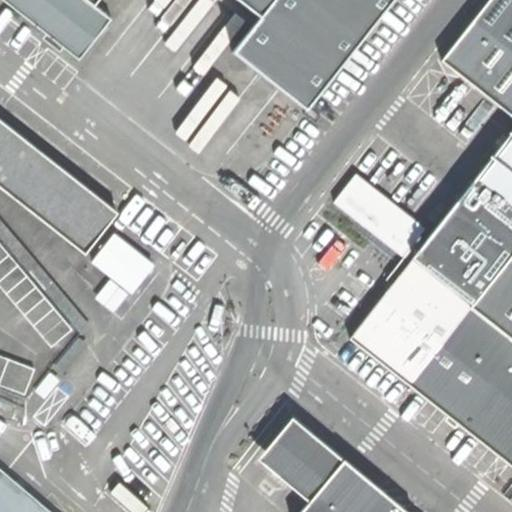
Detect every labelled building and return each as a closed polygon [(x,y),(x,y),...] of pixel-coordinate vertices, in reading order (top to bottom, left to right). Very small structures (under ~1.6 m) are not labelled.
[(3,0),(77,58),(110,18),(93,5),(96,0),(239,0),(260,16),(234,51),(306,110),(389,0),(3,0)] [(511,114),(511,134),(354,339),(511,463),(511,0),(489,0),(443,59),(511,114)] [(0,186),(85,254),(117,214),(0,122),(0,186)] [(0,237),(82,334),(91,325),(0,217),(0,237)] [(152,266),(113,235),(93,261),(133,292),(152,266)] [(0,284),(51,345),(71,328),(0,242),(0,284)] [(173,282),(152,266),(133,292),(152,307),(173,282)] [(53,367),(64,375),(89,344),(79,336),(53,367)] [(33,367),(0,354),(0,382),(26,392),(33,367)] [(103,371),(90,359),(73,379),(88,390),(103,371)] [(258,457),(306,495),(319,480),(323,484),(345,458),(293,416),(258,457)] [(409,511),(345,458),(323,484),(319,480),(306,495),(310,500),(299,511),(409,511)] [(0,511),(49,511),(0,470),(0,511)]
